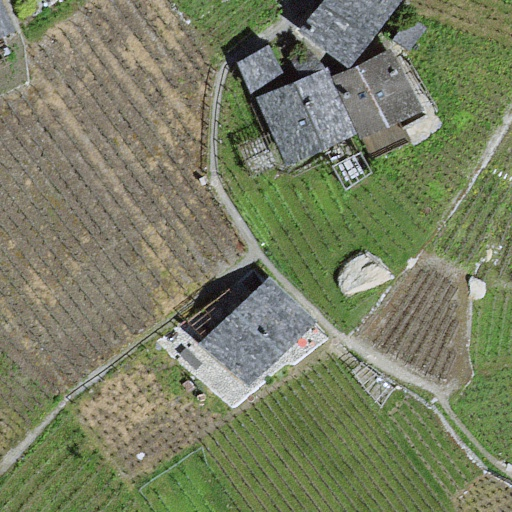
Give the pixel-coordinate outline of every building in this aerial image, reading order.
[(328,0),(320,11),(307,28),(351,62),(398,0),(328,0)] [(0,9),(0,34),(10,30),(0,9)] [(265,48),(238,66),(253,89),(280,71),(265,48)] [(388,53),(334,80),(359,130),(362,136),(416,110),(388,53)] [(261,99),(289,160),(359,130),(334,80),(329,69),(302,81),(291,86),(261,99)] [(269,280),(210,335),(247,375),(307,320),(269,280)]
